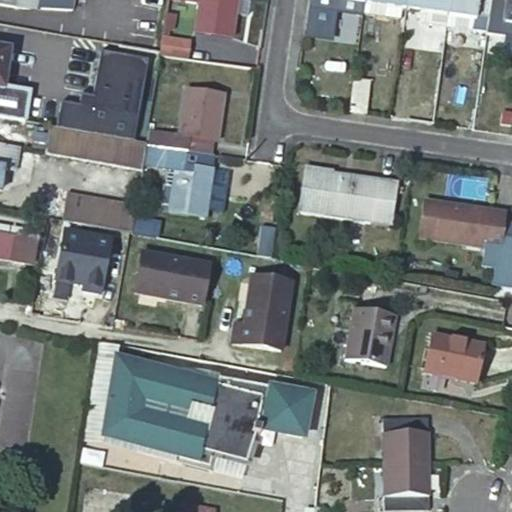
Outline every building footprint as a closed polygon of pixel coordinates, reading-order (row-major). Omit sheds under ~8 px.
[(174,0),(196,3),(192,33),(230,38),(233,17),(235,0),(174,0)] [(244,0),(235,0),(233,17),(248,20),(251,1),(244,0)] [(308,0),(308,8),(361,15),(362,6),(363,0),(308,0)] [(363,0),(362,6),(390,10),(391,4),(405,6),(405,0),(363,0)] [(405,0),(405,6),(421,8),(420,14),(446,17),(448,0),(405,0)] [(448,0),(446,17),(445,29),(485,34),(485,31),(487,18),(489,0),(448,0)] [(511,0),(489,0),(487,18),(504,21),(503,26),(511,27),(511,0)] [(405,6),(391,4),(390,10),(362,6),(361,15),(361,16),(403,22),(405,6)] [(485,31),(502,33),(503,26),(504,21),(487,18),(485,31)] [(502,33),(511,34),(511,27),(503,26),(502,33)] [(156,57),(184,60),(186,43),(159,39),(158,48),(156,57)] [(0,46),(0,118),(23,122),(27,93),(2,89),(8,47),(0,46)] [(139,169),(142,148),(143,141),(135,140),(148,58),(100,50),(92,96),(79,94),(77,105),(59,102),(55,127),(48,126),(43,152),(139,169)] [(352,89),(349,115),(364,117),(367,91),(352,89)] [(162,134),(160,150),(208,156),(210,141),(215,141),(221,97),(184,92),(177,136),(162,134)] [(0,181),(2,167),(14,169),(17,147),(0,144),(0,181)] [(160,150),(158,165),(173,167),(166,213),(205,219),(206,206),(219,207),(223,180),(210,178),(211,172),(206,171),(208,156),(160,150)] [(308,167),(302,204),(391,217),(395,184),(327,174),(329,169),(308,167)] [(64,195),(60,222),(85,226),(129,234),(133,207),(64,195)] [(422,203),(417,239),(511,251),(511,224),(499,223),(500,220),(490,219),(490,211),(422,203)] [(63,233),(54,282),(83,287),(82,293),(99,296),(109,241),(63,233)] [(0,236),(0,261),(29,266),(32,242),(0,236)] [(137,258),(130,298),(198,310),(205,270),(137,258)] [(254,279),(241,347),(281,354),(293,286),(254,279)] [(351,308),(343,359),(384,366),(392,315),(351,308)] [(429,336),(422,373),(475,384),(482,346),(429,336)] [(142,375),(109,369),(99,435),(174,446),(175,437),(242,460),(251,439),(255,440),(259,426),(301,437),(312,397),(219,381),(215,386),(147,370),(142,375)] [(384,416),(384,430),(427,430),(427,416),(384,416)] [(384,464),(427,465),(427,430),(384,430),(384,464)] [(384,464),(384,494),(427,495),(427,465),(384,464)] [(384,494),(384,509),(427,509),(427,495),(384,494)] [(177,502),(175,511),(215,511),(216,508),(177,502)]
